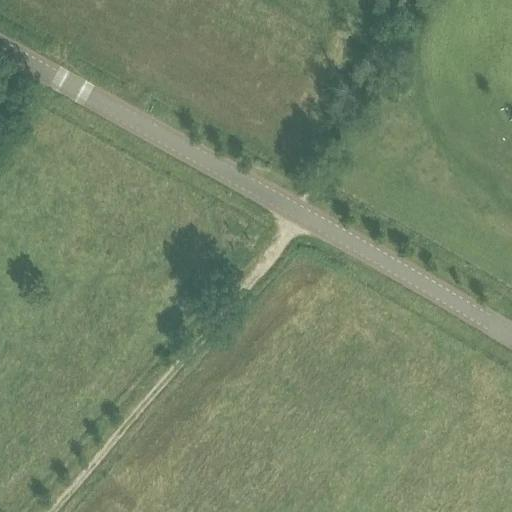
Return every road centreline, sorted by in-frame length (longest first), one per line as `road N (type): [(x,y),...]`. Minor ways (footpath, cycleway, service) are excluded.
road 1 (tertiary): [(511,342),(0,46)]
road 2 (track): [(30,511),(287,206)]
